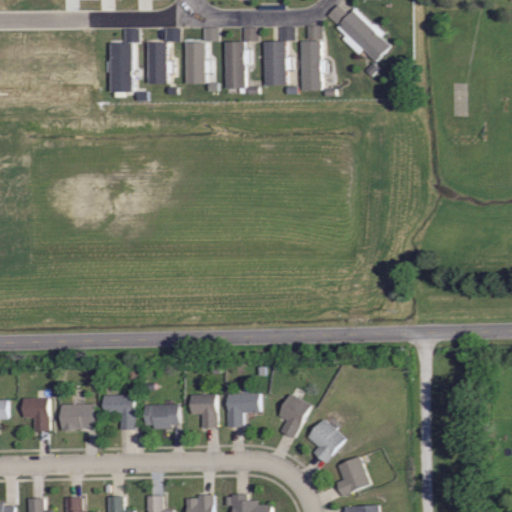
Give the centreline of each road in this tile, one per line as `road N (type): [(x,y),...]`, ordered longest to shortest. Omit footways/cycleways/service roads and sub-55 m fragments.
road 1 (tertiary): [(0,341),(511,329)]
road 2 (residential): [(317,511),(295,474),(257,458),(0,463)]
road 3 (residential): [(0,30),(307,27),(321,20)]
road 4 (residential): [(427,331),(426,511)]
